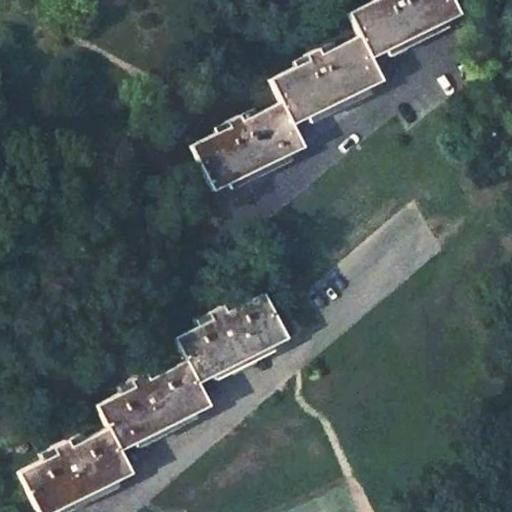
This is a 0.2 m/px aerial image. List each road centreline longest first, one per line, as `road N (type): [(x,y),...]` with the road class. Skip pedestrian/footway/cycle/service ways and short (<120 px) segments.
road 1 (unknown): [(0,412),(461,38)]
road 2 (unknown): [(81,511),(422,223)]
